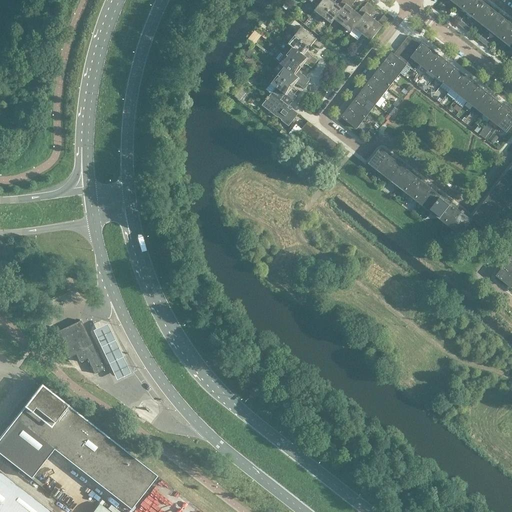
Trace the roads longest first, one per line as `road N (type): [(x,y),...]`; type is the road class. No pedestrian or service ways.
road 1 (secondary): [(369,511),(235,405),(197,363),(153,287),(129,200)]
road 2 (secondary): [(94,221),(113,293),(159,378),(205,432),(303,511)]
road 3 (residential): [(357,145),(368,148),(380,134),(470,206),(511,151)]
road 4 (secondary): [(129,200),(131,96),(162,0)]
road 5 (secondary): [(118,0),(90,104),(89,190)]
road 6 (residential): [(357,145),(321,118),(410,6)]
road 7 (unclassified): [(511,84),(410,6)]
